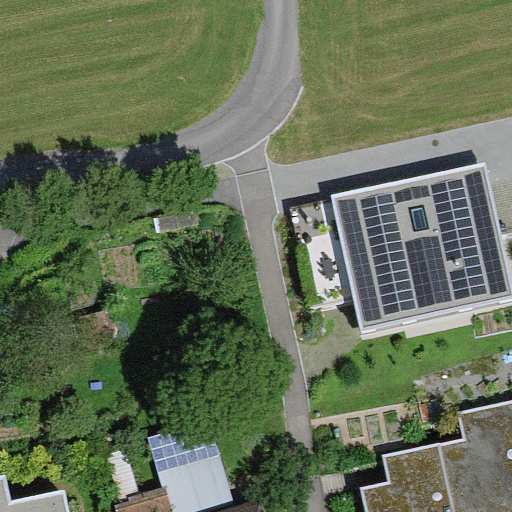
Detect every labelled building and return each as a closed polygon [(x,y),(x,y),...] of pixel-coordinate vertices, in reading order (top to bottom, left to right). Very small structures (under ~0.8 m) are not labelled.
[(511,287),(487,168),(290,210),(312,311),(353,302),(361,341),(511,308),(511,287)] [(161,283),(145,287),(151,310),(167,306),(161,283)] [(412,450),(424,511),(511,511),(511,438),(504,401),(432,416),(438,444),(412,450)] [(133,511),(144,511),(163,506),(164,510),(216,492),(200,446),(149,463),(157,488),(128,498),(133,511)] [(424,511),(412,450),(366,460),(373,493),(343,499),(345,511),(424,511)] [(256,511),(251,492),(177,511),(256,511)] [(0,511),(39,511),(38,503),(0,509),(0,511)]
